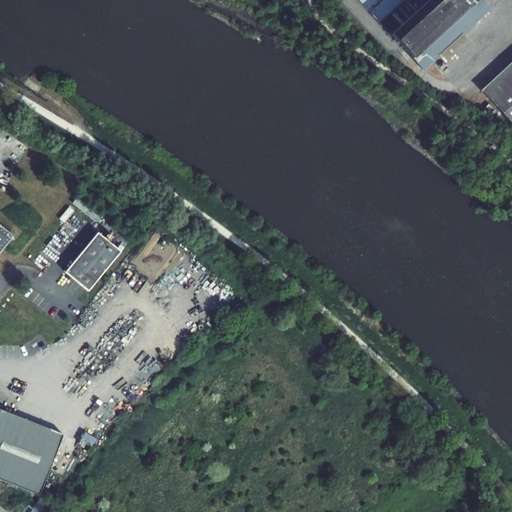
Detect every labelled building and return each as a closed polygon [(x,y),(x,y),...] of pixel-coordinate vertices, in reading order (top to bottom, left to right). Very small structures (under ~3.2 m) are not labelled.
[(490,8),(483,0),(358,0),(393,38),(423,70),(438,56),(462,34),(490,8)] [(462,34),(438,56),(445,63),(469,41),(462,34)] [(511,62),(482,91),(511,124),(511,62)] [(0,225),(0,253),(13,237),(0,225)] [(101,229),(65,273),(88,292),(124,248),(101,229)] [(0,480),(40,496),(64,435),(1,411),(2,407),(0,406),(0,480)]
